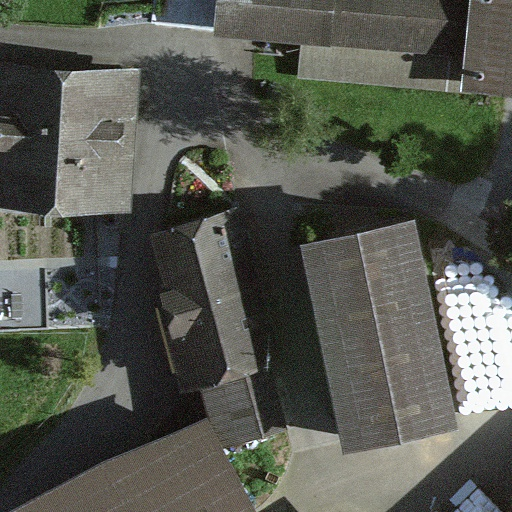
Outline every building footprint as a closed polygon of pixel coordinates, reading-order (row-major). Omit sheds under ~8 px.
[(511,0),(196,0),(195,31),(460,45),(458,80),(511,83),(511,0)] [(127,66),(0,58),(0,179),(121,186),(127,66)] [(408,205),(310,225),(351,421),(449,401),(408,205)] [(239,206),(159,225),(193,368),(209,364),(225,431),(281,417),(264,349),(273,347),(239,206)] [(245,511),(197,415),(22,503),(26,511),(245,511)]
